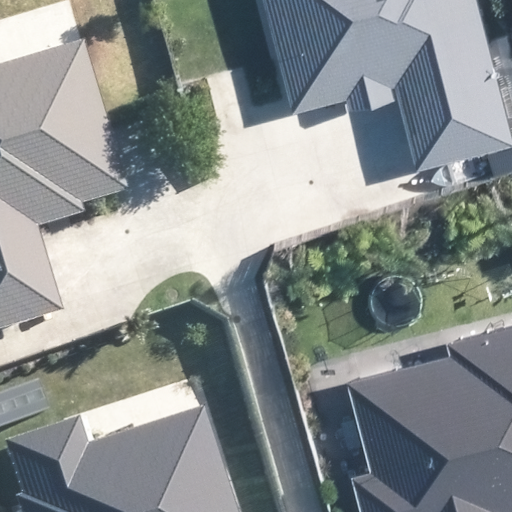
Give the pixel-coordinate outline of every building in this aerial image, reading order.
[(511,140),(511,136),(480,0),(272,0),(297,104),(401,80),(420,161),(511,140)] [(0,75),(0,336),(55,321),(31,237),(123,210),(78,53),(0,75)] [(511,506),(511,325),(453,340),(457,355),(351,381),(374,472),(356,477),(364,511),(504,511),(504,509),(511,506)] [(31,382),(0,393),(0,431),(44,414),(31,382)] [(225,511),(199,419),(79,454),(72,430),(1,451),(18,511),(225,511)]
